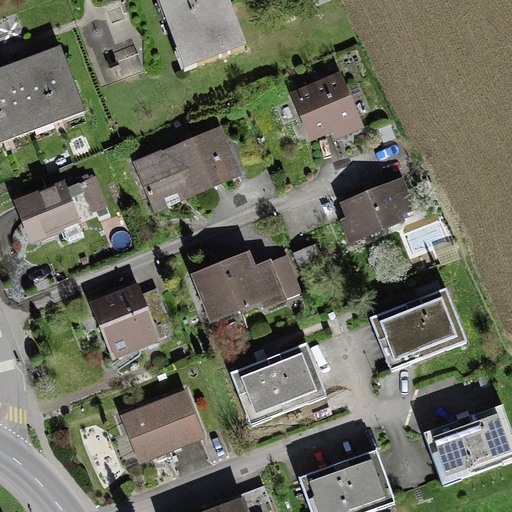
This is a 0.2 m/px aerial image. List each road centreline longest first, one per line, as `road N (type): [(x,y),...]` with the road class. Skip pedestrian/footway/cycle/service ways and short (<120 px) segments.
road 1 (residential): [(2,319),(391,165)]
road 2 (residential): [(140,511),(463,389)]
